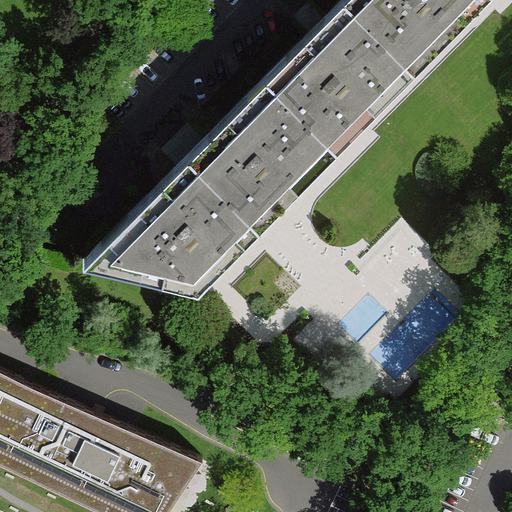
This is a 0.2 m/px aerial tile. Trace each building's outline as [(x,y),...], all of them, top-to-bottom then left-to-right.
[(338,144),(416,66),(351,0),(341,0),(268,74),(338,144)] [(351,0),(416,66),(482,0),(351,0)] [(338,144),(268,74),(191,151),(260,222),(338,144)] [(260,222),(191,151),(120,222),(85,257),(200,285),(260,222)] [(39,390),(0,369),(0,459),(108,511),(171,511),(206,463),(39,390)]
